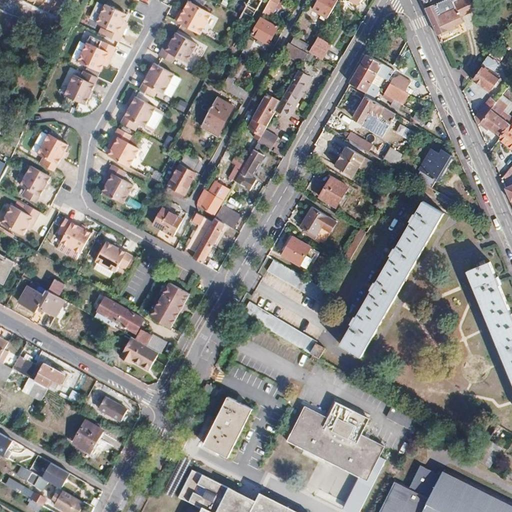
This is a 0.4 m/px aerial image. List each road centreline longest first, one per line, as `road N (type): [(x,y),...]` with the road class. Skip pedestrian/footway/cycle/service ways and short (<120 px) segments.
road 1 (residential): [(389,0),(165,408)]
road 2 (residential): [(409,0),(511,234)]
road 3 (residential): [(165,408),(0,317)]
